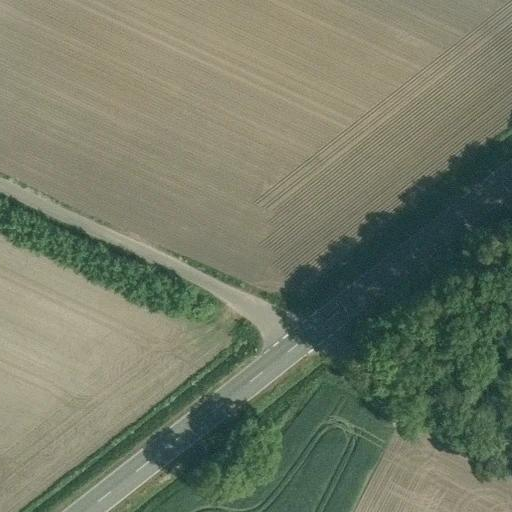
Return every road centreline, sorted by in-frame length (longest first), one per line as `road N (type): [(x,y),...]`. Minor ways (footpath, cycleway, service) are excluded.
road 1 (residential): [(0,201),(305,335)]
road 2 (primary): [(81,511),(305,335)]
road 3 (primary): [(305,335),(511,173)]
road 4 (unclassified): [(305,335),(511,437)]
